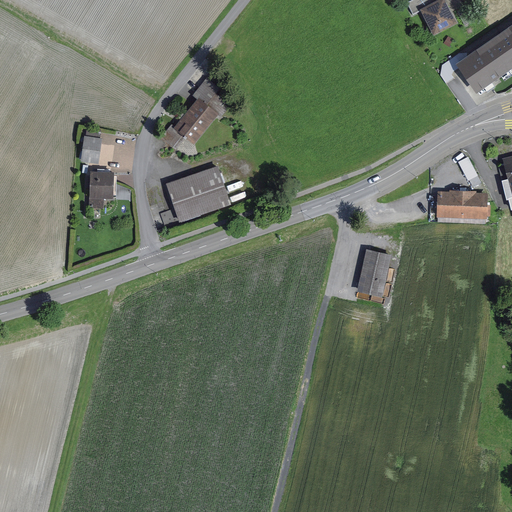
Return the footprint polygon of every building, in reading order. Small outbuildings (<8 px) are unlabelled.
[(411,0),(407,2),(414,14),(420,11),(432,35),(456,22),(444,0),(411,0)] [(511,23),(454,64),(475,94),(511,67),(511,23)] [(206,75),(195,88),(211,101),(222,88),(206,75)] [(178,131),(195,143),(217,113),(200,101),(178,131)] [(106,139),(86,136),(82,164),(102,167),(106,139)] [(469,175),(479,171),(470,152),(460,156),(469,175)] [(511,154),(502,156),(507,178),(501,179),(505,198),(508,210),(511,208),(511,154)] [(163,187),(178,225),(235,203),(221,165),(163,187)] [(121,171),(92,172),(92,197),(121,197),(121,171)] [(491,190),(441,190),(441,214),(491,215),(491,190)] [(389,255),(367,250),(359,289),(381,294),(389,255)]
